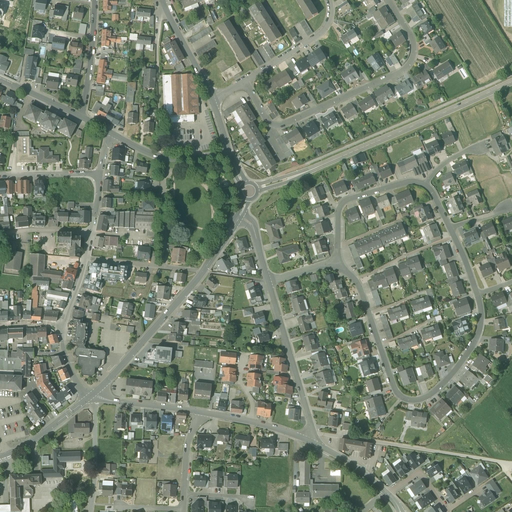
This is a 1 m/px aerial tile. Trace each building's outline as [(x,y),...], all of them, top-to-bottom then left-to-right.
[(44,11),(45,6),(46,0),(45,0),(35,0),(35,2),(36,2),(35,5),(36,5),(35,9),(39,10),(44,11)] [(179,0),(183,8),(190,5),(187,0),(179,0)] [(294,0),(305,16),(306,16),(296,0),(294,0)] [(305,16),(308,21),(318,14),(309,0),(296,0),(306,16),(305,16)] [(369,10),(374,7),(379,4),(376,0),(367,0),(366,1),(369,6),(367,7),(369,10)] [(511,0),(503,0),(504,27),(511,26),(511,0)] [(338,12),(342,18),(348,14),(347,12),(352,10),(347,2),(346,1),(343,4),(339,6),(341,10),(338,12)] [(111,5),(111,3),(103,2),(103,11),(111,11),(111,10),(111,8),(111,5)] [(254,19),(258,26),(269,19),(259,3),(248,10),(251,14),(252,13),(255,18),(254,19)] [(410,14),(411,16),(421,10),(417,5),(417,4),(413,7),(408,10),(407,11),(409,14),(410,14)] [(54,15),(62,16),(64,8),(63,8),(55,6),(54,11),(53,15),(54,15)] [(375,15),(380,22),(389,16),(391,15),(390,14),(390,15),(385,8),(386,7),(377,13),(375,14),(375,15)] [(73,18),(82,20),(83,11),(74,9),(73,18)] [(424,16),(421,10),(411,16),(413,19),(412,19),(414,22),(415,22),(420,19),(424,16)] [(393,22),(389,16),(380,22),(384,28),(393,22)] [(281,38),(269,19),(258,26),(270,45),(281,38)] [(299,23),(308,36),(313,33),(305,20),(299,23)] [(420,26),(425,35),(427,34),(428,33),(427,32),(432,29),(428,21),(420,26)] [(237,59),(239,63),(250,57),(228,22),(217,28),(220,32),(221,32),(237,59)] [(41,28),(34,27),(32,38),(39,39),(41,40),(42,36),(43,37),(43,32),(43,28),(41,28)] [(188,40),(191,45),(212,32),(209,27),(188,40)] [(288,31),(293,39),(296,37),(298,36),(293,28),(288,31)] [(349,33),(346,34),(351,41),(357,37),(358,37),(353,30),(351,32),(350,31),(349,31),(348,31),(348,32),(349,33)] [(369,37),(372,42),(376,39),(383,35),(380,30),(369,37)] [(102,31),(101,39),(109,40),(109,37),(110,31),(102,31)] [(220,32),(237,59),(221,32),(220,32)] [(390,39),(396,48),(406,41),(400,32),(390,39)] [(348,43),(351,41),(346,34),(346,35),(344,36),(343,36),(343,35),(342,35),(341,35),(341,36),(341,37),(341,38),(340,38),(344,45),(348,43)] [(357,37),(351,41),(353,45),(360,41),(358,39),(357,37)] [(432,42),(430,40),(428,37),(425,39),(423,41),(424,43),(426,46),(430,44),(432,42)] [(331,54),(344,45),(340,38),(326,47),(331,54)] [(430,44),(436,54),(445,49),(438,38),(434,41),(432,42),(430,44)] [(51,50),(56,51),(56,49),(64,50),(65,41),(53,39),(52,40),(52,45),(51,50)] [(109,42),(109,40),(101,39),(101,48),(108,48),(109,42)] [(195,52),(198,57),(217,46),(213,41),(195,52)] [(80,56),(82,44),(82,45),(71,43),(71,42),(69,54),(69,53),(80,55),(80,56)] [(164,48),(167,54),(177,48),(174,42),(164,48)] [(262,47),(270,60),(275,57),(267,44),(262,47)] [(167,54),(170,60),(180,54),(177,48),(167,54)] [(320,49),(314,53),(320,62),(326,59),(320,49)] [(251,54),(259,67),(264,64),(256,51),(251,54)] [(310,58),(314,66),(320,62),(314,53),(309,56),(310,58)] [(180,54),(170,60),(173,65),(184,60),(180,54)] [(371,64),(375,71),(383,66),(381,63),(382,62),(377,54),(369,59),(372,63),(371,64)] [(393,54),(388,58),(393,65),(393,66),(399,62),(393,54)] [(0,69),(5,71),(8,64),(5,62),(7,58),(0,55),(0,69)] [(26,57),(25,67),(35,68),(37,59),(26,57)] [(296,67),(300,73),(307,69),(311,66),(307,60),(306,58),(295,65),(296,67)] [(287,65),(294,76),(298,73),(294,68),(296,67),(295,65),(294,66),(292,62),(290,64),(287,65)] [(435,75),(438,80),(446,75),(453,71),(447,63),(433,71),(433,72),(434,72),(436,75),(435,75)] [(221,74),(226,81),(241,72),(236,64),(221,74)] [(98,74),(105,75),(106,73),(106,70),(106,67),(105,67),(99,66),(98,74)] [(33,81),(35,68),(25,67),(24,71),(26,71),(25,77),(25,79),(33,81)] [(344,79),(347,85),(358,78),(356,74),(355,72),(355,70),(353,68),(352,67),(346,70),(346,72),(342,75),(345,79),(344,79)] [(362,70),(360,71),(365,79),(364,80),(364,81),(365,81),(366,82),(367,82),(369,80),(362,70)] [(147,88),(153,88),(153,82),(154,77),(154,72),(145,71),(144,85),(148,86),(147,88)] [(286,71),(273,79),(278,88),(279,89),(284,86),(283,84),(287,82),(288,84),(292,81),(286,71)] [(361,82),(364,80),(365,79),(360,71),(356,74),(358,78),(361,82)] [(413,78),(418,87),(425,83),(426,85),(431,82),(426,73),(425,71),(421,74),(413,78)] [(105,78),(105,75),(98,74),(96,83),(104,84),(104,83),(105,80),(109,81),(109,78),(105,78)] [(69,85),(76,86),(78,78),(72,77),(72,76),(67,75),(66,84),(65,84),(66,84),(69,84),(69,85)] [(164,116),(164,124),(194,122),(194,115),(193,106),(192,75),(162,76),(164,116)] [(446,75),(438,80),(440,83),(448,79),(446,75)] [(52,90),(57,90),(57,88),(58,83),(59,80),(58,79),(58,81),(48,79),(48,78),(46,89),(47,88),(52,89),(52,90)] [(411,80),(413,84),(417,91),(420,89),(418,87),(413,78),(411,80)] [(269,93),(278,88),(273,79),(264,85),(269,93)] [(398,92),(401,97),(407,93),(407,92),(412,88),(410,85),(407,80),(396,88),(398,92)] [(322,89),(318,91),(323,98),(335,91),(329,81),(320,87),(322,89)] [(292,85),(296,91),(301,88),(299,84),(300,84),(299,83),(298,83),(297,82),(292,85)] [(126,96),(133,97),(133,91),(134,91),(135,83),(127,83),(126,96)] [(378,98),(382,104),(385,102),(386,102),(388,101),(388,100),(393,96),(394,96),(391,93),(389,90),(386,87),(382,89),(375,94),(378,98)] [(11,106),(12,106),(14,101),(16,96),(13,95),(13,94),(11,93),(8,92),(6,97),(3,102),(4,102),(8,104),(9,103),(12,105),(11,106)] [(298,109),(308,103),(307,103),(305,100),(306,100),(303,96),(293,102),(295,106),(296,106),(298,105),(300,108),(298,109)] [(360,107),(364,113),(364,112),(372,107),(371,105),(374,103),(370,96),(370,97),(362,102),(362,101),(359,103),(358,104),(360,107)] [(107,105),(109,102),(108,102),(110,99),(109,99),(105,97),(101,105),(102,106),(106,107),(107,105)] [(104,119),(108,112),(106,111),(107,108),(106,107),(102,106),(97,103),(94,108),(97,109),(94,114),(104,119)] [(280,116),(276,111),(273,105),(272,103),(267,106),(268,109),(271,114),(273,113),(276,118),(280,116)] [(341,110),(347,120),(347,119),(356,113),(357,114),(355,110),(351,103),(350,104),(351,104),(346,107),(347,107),(341,110),(341,109),(341,110)] [(235,111),(238,116),(249,110),(245,105),(244,106),(241,107),(239,109),(236,110),(235,111)] [(40,126),(41,127),(48,131),(51,132),(52,131),(54,132),(56,127),(59,129),(58,132),(68,137),(69,136),(70,136),(74,128),(72,127),(73,125),(64,120),(63,122),(59,120),(60,120),(45,113),(44,115),(41,114),(41,112),(32,107),(31,109),(29,108),(24,116),(26,117),(25,118),(35,124),(36,122),(41,125),(40,126)] [(249,110),(238,116),(241,122),(252,115),(249,110)] [(115,116),(112,115),(110,114),(108,112),(104,119),(112,123),(115,116)] [(324,124),(327,130),(328,130),(327,129),(334,125),(333,123),(336,121),(337,123),(338,124),(338,123),(334,116),(332,113),(331,114),(332,114),(322,120),(321,120),(324,124)] [(136,124),(137,114),(132,114),(128,114),(127,124),(136,124)] [(338,124),(339,125),(343,123),(337,114),(334,116),(338,123),(338,124)] [(241,122),(244,127),(252,122),(255,120),(252,115),(241,122)] [(0,126),(0,127),(8,128),(10,119),(7,118),(1,117),(0,126)] [(318,120),(314,123),(319,131),(320,132),(324,130),(321,126),(318,120)] [(241,129),(244,134),(255,127),(252,122),(244,127),(241,129)] [(306,126),(303,128),(308,136),(311,134),(312,136),(316,133),(319,131),(314,123),(313,122),(310,124),(310,123),(309,124),(310,124),(307,126),(306,126)] [(144,133),(152,134),(153,124),(144,123),(144,133)] [(244,134),(247,139),(258,132),(255,127),(244,134)] [(290,144),(292,147),(293,147),(291,145),(295,143),(296,145),(302,140),(303,141),(303,140),(296,129),(296,130),(286,136),(285,137),(289,143),(289,144),(290,144)] [(247,139),(251,144),(261,138),(258,132),(247,139)] [(490,136),(493,142),(503,138),(500,132),(490,136)] [(443,138),(447,146),(455,142),(452,136),(451,133),(450,133),(447,135),(447,136),(443,138)] [(284,135),(281,137),(285,143),(286,145),(289,144),(289,143),(285,137),(284,135)] [(39,156),(38,156),(29,156),(29,148),(29,140),(29,138),(16,138),(16,142),(13,142),(13,148),(16,148),(17,164),(37,163),(41,163),(41,157),(39,157),(39,156)] [(251,144),(254,149),(263,144),(264,143),(261,138),(251,144)] [(424,142),(425,146),(436,141),(434,139),(434,138),(433,138),(424,142)] [(495,151),(497,156),(506,152),(503,146),(503,144),(505,143),(503,138),(493,142),(491,143),(493,148),(494,148),(495,151)] [(425,146),(430,156),(440,151),(439,149),(436,141),(425,146)] [(256,155),(266,149),(263,144),(254,149),(252,150),(256,155)] [(81,156),(81,160),(89,161),(88,165),(90,165),(92,149),(86,148),(85,155),(85,157),(81,156)] [(39,149),(39,156),(39,157),(41,157),(41,163),(42,163),(51,163),(54,163),(58,163),(58,157),(54,157),(54,158),(48,158),(48,157),(48,152),(48,149),(39,149)] [(259,160),(269,154),(266,149),(256,155),(259,160)] [(422,153),(414,157),(418,166),(427,163),(425,158),(422,153)] [(262,165),(262,166),(272,159),(269,154),(259,160),(262,165)] [(364,154),(360,156),(352,159),(355,165),(355,166),(356,165),(357,168),(361,166),(360,164),(362,163),(367,161),(364,155),(364,154)] [(416,176),(424,173),(425,169),(428,167),(427,163),(418,166),(414,157),(414,156),(397,164),(400,169),(401,174),(402,174),(413,170),(416,176)] [(276,165),(272,159),(262,166),(266,171),(268,169),(274,166),(276,165)] [(88,170),(88,165),(89,161),(81,160),(79,160),(79,169),(88,170)] [(456,171),(458,175),(463,173),(462,172),(468,170),(468,171),(469,171),(466,166),(465,162),(464,162),(464,163),(459,165),(459,164),(454,166),(456,171)] [(145,174),(146,174),(147,165),(137,163),(135,172),(141,173),(142,172),(145,173),(145,174)] [(381,176),(382,179),(392,175),(387,164),(387,166),(388,167),(384,169),(384,167),(379,170),(378,170),(381,176)] [(372,166),(374,169),(371,170),(370,171),(372,174),(374,179),(377,178),(381,176),(378,170),(379,170),(376,165),(372,166)] [(110,176),(117,177),(118,172),(118,169),(118,167),(111,167),(110,176)] [(372,174),(363,178),(367,186),(375,182),(374,179),(372,174)] [(448,184),(449,186),(450,186),(455,183),(453,180),(451,174),(450,174),(447,175),(448,176),(446,177),(446,176),(446,175),(441,177),(445,185),(448,184)] [(358,190),(367,186),(363,178),(355,181),(357,187),(358,190)] [(35,191),(35,196),(43,195),(43,191),(44,191),(44,187),(43,187),(43,181),(40,181),(38,181),(37,182),(34,182),(35,187),(34,187),(34,191),(35,191)] [(102,192),(110,193),(111,187),(111,181),(104,181),(102,192)] [(334,192),(336,196),(347,191),(345,185),(343,181),(338,183),(339,185),(335,187),(336,191),(334,192)] [(138,191),(148,191),(149,184),(145,183),(138,183),(138,191)] [(314,198),(316,203),(325,200),(323,195),(324,194),(321,187),(312,191),(315,197),(314,198)] [(475,201),(477,205),(482,203),(477,190),(467,195),(468,199),(470,203),(475,201)] [(398,203),(400,207),(407,205),(406,203),(412,201),(409,191),(402,194),(402,195),(396,197),(396,196),(398,203)] [(379,206),(380,208),(384,207),(384,208),(390,205),(386,196),(377,200),(379,206)] [(391,205),(392,206),(398,203),(396,196),(389,199),(391,205)] [(449,201),(452,207),(461,203),(458,197),(449,201)] [(12,208),(7,208),(7,205),(6,199),(3,199),(3,206),(4,207),(4,211),(4,215),(8,215),(12,215),(12,208)] [(106,209),(110,209),(110,199),(102,199),(101,209),(106,209)] [(143,209),(153,209),(153,200),(142,200),(143,209)] [(363,211),(365,216),(371,214),(370,213),(373,212),(374,213),(369,200),(360,203),(363,211)] [(461,203),(452,207),(454,214),(456,213),(462,211),(464,210),(461,203)] [(414,208),(416,213),(419,212),(419,211),(424,209),(422,205),(414,208)] [(375,208),(377,211),(379,218),(384,216),(381,209),(380,208),(379,206),(375,208)] [(319,214),(320,218),(322,217),(329,215),(326,207),(321,208),(318,209),(319,214)] [(422,219),(423,223),(432,219),(431,215),(430,215),(429,212),(428,207),(424,209),(419,211),(419,212),(420,214),(419,214),(419,216),(420,219),(421,220),(422,219)] [(27,217),(27,218),(31,218),(31,208),(23,208),(23,218),(27,217)] [(79,209),(78,214),(79,214),(78,223),(78,224),(89,224),(89,212),(82,212),(83,209),(79,209)] [(345,213),(350,224),(349,222),(355,220),(355,219),(358,218),(359,219),(360,219),(359,217),(355,209),(355,210),(346,213),(345,213)] [(113,228),(135,229),(135,212),(129,212),(115,213),(113,228)] [(154,213),(135,212),(135,229),(155,230),(156,217),(154,217),(154,213)] [(106,227),(113,228),(115,213),(114,213),(109,213),(109,217),(108,217),(106,227)] [(58,228),(58,223),(58,214),(56,214),(54,214),(54,219),(48,218),(48,227),(58,228)] [(59,214),(58,214),(58,223),(67,223),(68,214),(64,214),(59,214)] [(67,223),(78,223),(79,214),(78,214),(70,214),(68,214),(67,223)] [(0,230),(9,230),(9,229),(8,215),(4,215),(0,216),(0,215),(0,230)] [(35,227),(44,228),(45,217),(41,217),(35,216),(35,222),(35,227)] [(96,232),(105,232),(106,227),(108,217),(99,216),(96,229),(96,231),(96,232)] [(15,219),(16,229),(28,227),(27,218),(27,217),(23,218),(15,219)] [(502,222),(507,232),(507,231),(511,228),(511,217),(509,219),(503,222),(502,222)] [(266,224),(271,242),(279,240),(276,228),(281,226),(282,228),(280,220),(266,224)] [(318,231),(320,235),(330,232),(327,223),(320,225),(315,226),(315,227),(317,231),(318,231)] [(402,224),(396,226),(400,238),(407,236),(402,224)] [(423,229),(426,235),(438,231),(436,225),(436,224),(435,224),(430,227),(423,229)] [(483,232),(485,237),(486,237),(496,233),(492,224),(486,226),(487,227),(482,229),(482,228),(481,228),(483,232)] [(394,240),(400,238),(396,226),(390,229),(394,240)] [(388,243),(394,240),(390,229),(384,231),(388,243)] [(466,240),(468,244),(468,243),(475,241),(475,239),(478,238),(476,232),(475,230),(464,234),(466,240)] [(382,245),(388,243),(384,231),(378,234),(378,235),(382,245)] [(440,236),(438,231),(426,235),(428,242),(432,240),(440,237),(441,237),(441,236),(440,236)] [(70,258),(79,259),(79,248),(80,237),(76,237),(76,234),(73,234),(57,234),(56,244),(70,245),(69,258),(70,258)] [(383,246),(382,245),(378,235),(372,237),(377,249),(383,246)] [(93,246),(102,248),(103,245),(104,239),(95,237),(93,246)] [(103,245),(117,247),(117,244),(118,238),(104,237),(104,239),(103,245)] [(371,251),(377,249),(372,237),(366,240),(371,251)] [(239,248),(240,252),(244,250),(248,249),(245,238),(237,240),(238,244),(239,248)] [(486,248),(488,252),(491,251),(492,250),(487,239),(483,241),(486,248)] [(365,254),(371,251),(366,240),(360,242),(365,254)] [(315,244),(318,255),(328,252),(326,246),(325,246),(323,241),(317,243),(315,244)] [(8,252),(15,253),(17,243),(9,242),(7,252),(8,252)] [(359,256),(365,254),(360,242),(354,244),(355,248),(356,251),(358,254),(359,256)] [(277,251),(281,264),(290,261),(287,253),(294,251),(293,246),(277,251)] [(441,260),(441,261),(447,259),(451,258),(447,246),(440,248),(433,250),(434,251),(436,257),(441,255),(442,260),(441,260)] [(144,259),(147,260),(147,259),(147,257),(150,255),(150,253),(149,252),(150,249),(140,248),(139,252),(138,252),(138,253),(137,258),(144,259)] [(172,262),(183,263),(185,251),(185,250),(180,250),(173,249),(172,262)] [(5,270),(18,272),(21,254),(15,253),(8,252),(5,270)] [(498,268),(500,271),(510,266),(505,253),(500,256),(501,259),(496,261),(498,268)] [(33,277),(43,278),(43,272),(44,256),(30,254),(31,277),(33,277)] [(406,262),(407,263),(410,270),(415,268),(416,271),(421,270),(417,257),(412,259),(412,260),(406,262)] [(254,269),(251,260),(249,261),(249,259),(243,261),(245,265),(246,270),(247,271),(254,269)] [(233,267),(233,266),(231,263),(231,264),(229,265),(227,262),(226,262),(225,263),(221,260),(217,263),(218,264),(216,265),(218,269),(220,268),(221,271),(223,269),(224,272),(233,267)] [(410,273),(410,270),(407,263),(398,265),(402,276),(410,273)] [(446,273),(449,279),(450,279),(457,277),(458,276),(454,263),(448,265),(444,266),(444,267),(445,266),(448,272),(446,273)] [(481,269),(481,267),(480,268),(482,272),(484,277),(493,273),(491,268),(489,264),(485,266),(485,267),(481,269)] [(125,284),(127,279),(126,279),(126,280),(126,272),(127,268),(117,267),(117,269),(109,268),(109,266),(99,265),(99,266),(99,268),(99,273),(98,273),(98,275),(96,275),(91,275),(91,274),(89,274),(89,277),(86,276),(83,288),(95,292),(95,289),(98,289),(100,283),(100,280),(100,279),(104,279),(104,278),(107,279),(107,280),(116,281),(118,281),(118,279),(124,279),(123,281),(122,281),(122,284),(125,284)] [(89,272),(89,274),(91,274),(91,275),(96,275),(98,275),(98,273),(99,273),(99,268),(99,266),(97,266),(92,265),(90,265),(90,267),(89,267),(89,272)] [(67,268),(64,277),(63,280),(64,280),(73,282),(76,271),(72,270),(67,268)] [(384,272),(384,274),(388,285),(397,282),(392,269),(384,272)] [(138,282),(146,283),(146,274),(141,274),(141,275),(136,274),(136,273),(135,273),(134,282),(135,282),(135,280),(138,281),(138,282)] [(176,282),(184,283),(185,278),(184,278),(185,275),(177,274),(176,282)] [(388,286),(388,285),(384,274),(372,278),(373,280),(374,284),(375,286),(376,287),(382,285),(383,288),(388,286)] [(329,285),(331,284),(331,283),(335,282),(332,275),(326,276),(329,285)] [(48,287),(49,282),(49,278),(43,278),(33,277),(32,285),(37,285),(41,286),(48,287)] [(206,283),(212,288),(216,283),(210,278),(206,283)] [(73,282),(64,280),(64,282),(62,289),(63,289),(70,291),(73,282)] [(286,289),(288,294),(297,292),(296,289),(297,288),(297,286),(298,286),(296,280),(286,283),(287,289),(286,289)] [(333,292),(336,291),(343,289),(340,280),(335,282),(331,283),(331,284),(333,292)] [(451,286),(455,297),(461,295),(464,294),(464,293),(462,288),(463,288),(461,282),(459,283),(451,286)] [(255,303),(253,299),(260,296),(259,291),(258,291),(257,288),(258,287),(257,287),(253,288),(248,290),(249,290),(252,299),(250,299),(251,299),(249,300),(251,304),(255,303)] [(345,289),(343,289),(336,291),(338,299),(337,299),(337,300),(347,297),(345,289)] [(63,293),(56,292),(54,300),(57,301),(60,302),(63,293)] [(69,295),(63,293),(60,302),(66,303),(69,295)] [(492,298),(496,307),(506,303),(504,298),(502,294),(497,296),(496,296),(492,298)] [(82,296),(79,304),(79,307),(78,307),(84,309),(85,306),(89,307),(92,299),(90,299),(87,298),(88,297),(82,296)] [(93,311),(97,311),(98,306),(99,306),(101,300),(91,297),(90,299),(92,299),(89,307),(88,310),(91,310),(93,311)] [(292,300),(296,314),(299,313),(307,311),(306,310),(305,310),(301,298),(303,298),(302,297),(292,300)] [(340,304),(341,306),(350,303),(350,301),(351,300),(350,297),(344,299),(345,302),(340,304)] [(420,300),(423,309),(431,306),(428,297),(420,300)] [(205,307),(205,303),(203,303),(204,298),(196,298),(194,298),(193,299),(193,301),(194,302),(193,303),(193,305),(194,306),(203,307),(204,307),(205,307)] [(411,303),(414,312),(419,311),(423,309),(420,300),(411,303)] [(458,310),(460,315),(464,313),(470,312),(470,311),(468,306),(466,300),(458,303),(454,304),(456,311),(458,310)] [(124,303),(122,309),(132,312),(133,309),(132,309),(133,305),(124,303)] [(346,313),(347,319),(355,317),(352,307),(353,307),(352,303),(350,303),(341,306),(338,307),(341,314),(346,313)] [(506,303),(496,307),(497,311),(507,307),(506,303)] [(146,304),(144,318),(153,319),(154,305),(150,305),(146,304)] [(404,306),(396,309),(399,318),(408,315),(404,306)] [(391,321),(399,318),(396,309),(387,312),(391,321)] [(72,318),(82,320),(84,312),(73,310),(72,318)] [(90,313),(93,314),(92,317),(91,321),(98,322),(99,315),(100,312),(97,311),(93,311),(91,310),(90,313)] [(40,321),(41,311),(36,311),(30,311),(30,313),(30,320),(40,321)] [(43,321),(50,322),(51,312),(47,311),(45,311),(43,321)] [(252,316),(255,324),(261,323),(265,322),(262,313),(252,316)] [(300,323),(302,333),(310,330),(308,324),(313,322),(311,315),(309,316),(301,318),(298,319),(299,324),(300,323)] [(76,357),(78,358),(100,360),(102,361),(104,359),(105,354),(103,352),(85,350),(85,348),(84,347),(84,346),(85,345),(85,342),(86,341),(87,332),(86,331),(87,324),(87,323),(82,323),(82,320),(72,318),(71,321),(70,321),(70,322),(69,323),(69,324),(68,325),(69,327),(71,327),(72,326),(74,326),(72,344),(73,345),(76,345),(76,346),(77,348),(77,349),(75,350),(74,355),(76,357)] [(458,328),(460,335),(470,331),(467,324),(465,319),(464,319),(459,321),(452,323),(454,329),(458,328)] [(493,321),(495,331),(505,329),(504,329),(503,325),(504,325),(503,320),(503,319),(498,320),(493,321)] [(180,335),(182,335),(182,329),(184,329),(185,324),(173,323),(173,324),(174,324),(173,326),(172,334),(180,335)] [(353,336),(363,333),(361,328),(360,329),(358,324),(360,323),(359,323),(356,324),(350,326),(352,332),(353,331),(354,335),(353,336)] [(438,325),(429,328),(433,338),(441,335),(438,325)] [(424,341),(433,338),(429,328),(421,331),(424,341)] [(7,330),(7,339),(12,339),(22,339),(22,329),(7,330)] [(26,329),(26,341),(29,341),(32,340),(38,340),(38,338),(37,329),(26,329)] [(37,329),(38,338),(45,338),(46,338),(46,337),(45,329),(37,329)] [(257,335),(260,344),(270,340),(267,332),(260,334),(257,335)] [(180,343),(180,335),(172,334),(170,334),(169,342),(180,343)] [(50,344),(57,344),(58,344),(55,335),(48,336),(50,344)] [(303,339),(307,352),(311,351),(317,349),(317,348),(316,345),(315,345),(313,340),(315,340),(313,336),(303,339)] [(415,336),(406,339),(410,348),(418,345),(415,336)] [(401,351),(410,348),(406,339),(398,341),(401,351)] [(489,352),(493,352),(493,350),(501,350),(502,341),(497,340),(490,340),(489,352)] [(360,357),(362,357),(369,355),(369,354),(365,341),(361,342),(361,343),(353,345),(352,345),(354,352),(359,351),(360,357)] [(154,361),(156,347),(151,347),(150,353),(146,353),(145,359),(145,361),(153,362),(164,363),(164,362),(154,361)] [(171,351),(172,348),(163,347),(163,348),(156,347),(154,361),(164,362),(164,359),(171,360),(171,357),(171,351)] [(29,349),(23,349),(22,359),(30,359),(33,358),(33,357),(33,349),(32,349),(29,349)] [(11,358),(7,358),(7,351),(0,350),(0,375),(21,377),(22,368),(22,359),(18,358),(11,358)] [(222,363),(234,364),(234,362),(234,360),(234,354),(225,353),(221,353),(220,358),(222,358),(222,363)] [(437,365),(438,368),(442,367),(442,366),(449,364),(447,358),(447,356),(446,356),(446,357),(444,358),(443,357),(442,357),(440,353),(433,355),(435,361),(437,365)] [(312,361),(313,363),(326,359),(325,357),(324,356),(323,354),(319,355),(312,357),(312,358),(312,360),(312,361)] [(478,369),(484,373),(487,369),(484,366),(488,360),(480,354),(472,365),(473,365),(478,369)] [(54,363),(56,368),(64,366),(61,357),(51,357),(53,363),(54,363)] [(97,369),(99,367),(100,360),(78,358),(78,364),(79,366),(81,367),(81,373),(82,375),(91,377),(94,375),(95,368),(97,369)] [(21,377),(21,379),(26,378),(28,378),(29,378),(30,359),(22,359),(22,368),(21,377)] [(327,362),(326,359),(313,363),(314,366),(315,368),(316,369),(323,367),(327,365),(326,363),(327,362)] [(193,367),(212,369),(213,363),(194,360),(193,367)] [(363,371),(364,376),(377,373),(373,360),(371,361),(363,363),(362,363),(364,371),(363,371)] [(34,366),(36,376),(44,375),(46,375),(47,374),(51,373),(50,369),(49,370),(47,370),(44,371),(43,364),(38,365),(34,366)] [(422,375),(423,379),(433,376),(429,365),(420,368),(422,375)] [(62,381),(62,382),(70,379),(65,369),(58,372),(62,381)] [(230,382),(235,382),(235,376),(234,376),(235,370),(230,370),(223,369),(223,371),(222,372),(222,375),(223,375),(223,378),(224,379),(223,381),(230,382)] [(403,377),(406,385),(415,382),(411,369),(404,372),(401,373),(402,378),(403,377)] [(317,378),(318,381),(331,377),(330,374),(329,371),(324,373),(317,375),(318,378),(317,378)] [(460,381),(469,388),(472,385),(471,384),(476,378),(474,376),(469,372),(468,371),(466,374),(465,374),(460,381)] [(37,386),(47,399),(56,392),(48,382),(47,374),(46,375),(44,375),(36,376),(37,386)] [(486,382),(488,384),(492,378),(487,374),(483,379),(486,382)] [(0,390),(20,391),(21,379),(21,377),(0,375),(0,390)] [(332,380),(331,377),(318,381),(319,384),(320,384),(320,386),(321,387),(328,385),(332,383),(332,380)] [(274,385),(278,386),(286,387),(287,383),(287,380),(287,379),(281,378),(275,378),(274,378),(274,381),(274,382),(274,385)] [(369,393),(380,390),(377,379),(366,382),(368,387),(369,387),(371,392),(369,393)] [(146,396),(149,397),(150,396),(152,383),(151,383),(148,382),(147,383),(145,383),(144,382),(142,382),(141,380),(138,380),(136,381),(128,380),(127,381),(125,393),(126,394),(129,394),(130,394),(132,394),(133,395),(143,396),(144,395),(146,395),(146,396)] [(197,397),(201,397),(202,384),(194,383),(193,397),(197,398),(197,397)] [(211,385),(202,384),(201,397),(204,397),(204,398),(209,399),(211,385)] [(291,387),(286,387),(278,386),(277,393),(284,394),(291,395),(292,390),(291,390),(291,387),(292,388),(292,387),(291,387)] [(54,410),(73,396),(66,387),(60,391),(61,392),(58,394),(56,392),(47,399),(49,402),(48,402),(54,410)] [(171,403),(175,404),(176,387),(175,387),(174,391),(173,391),(166,390),(166,393),(169,394),(172,394),(171,403)] [(452,400),(456,404),(460,399),(463,395),(461,393),(458,390),(457,391),(454,388),(446,396),(451,400),(452,400)] [(463,395),(467,399),(469,397),(463,391),(461,393),(463,395)] [(165,403),(166,397),(166,393),(160,393),(158,392),(157,402),(165,403)] [(326,406),(326,404),(327,400),(328,394),(319,392),(317,406),(325,407),(325,406),(326,406)] [(27,416),(33,425),(45,416),(36,403),(38,402),(31,393),(23,400),(27,406),(25,408),(30,414),(27,416)] [(368,405),(370,409),(381,406),(380,404),(380,403),(381,402),(379,397),(380,397),(372,399),(366,401),(368,405)] [(439,404),(437,406),(445,415),(448,413),(448,412),(450,409),(445,405),(441,400),(441,401),(439,403),(439,404)] [(230,413),(241,414),(242,407),(243,402),(231,401),(230,413)] [(217,410),(225,412),(226,405),(218,403),(217,410)] [(382,406),(381,406),(370,409),(369,410),(372,419),(377,417),(377,416),(379,415),(380,417),(385,415),(382,406)] [(443,417),(445,415),(437,406),(435,408),(434,408),(431,410),(435,414),(440,419),(442,417),(443,417)] [(288,420),(298,421),(299,410),(294,410),(290,409),(289,409),(289,416),(288,420)] [(328,426),(337,428),(338,418),(339,414),(333,413),(329,412),(329,413),(329,417),(330,417),(328,426)] [(411,421),(418,422),(425,423),(426,423),(425,423),(426,415),(427,415),(427,414),(413,412),(411,421)] [(125,429),(125,415),(117,415),(117,424),(117,429),(125,429)] [(146,428),(155,429),(155,427),(156,421),(156,417),(153,417),(153,416),(150,416),(149,417),(147,417),(147,418),(146,427),(146,428)] [(164,431),(167,431),(168,430),(170,430),(171,430),(171,424),(171,416),(168,416),(165,416),(162,416),(162,418),(161,430),(163,430),(164,431)] [(342,430),(351,431),(351,424),(343,423),(342,430)] [(74,425),(74,434),(79,434),(82,434),(89,434),(89,424),(74,425)] [(222,443),(227,443),(228,438),(228,431),(223,431),(223,432),(217,432),(217,435),(216,440),(217,440),(223,441),(222,443)] [(210,447),(210,444),(210,441),(211,436),(210,436),(197,436),(196,449),(202,449),(202,447),(210,447)] [(246,437),(242,437),(241,444),(241,446),(246,446),(248,447),(249,438),(246,438),(246,437)] [(264,449),(269,449),(273,449),(275,449),(275,437),(270,437),(270,441),(265,441),(265,440),(261,440),(261,448),(264,449)] [(347,451),(348,449),(348,447),(349,441),(341,439),(339,450),(347,451)] [(147,459),(149,459),(150,446),(150,444),(144,443),(144,444),(144,445),(136,445),(136,451),(140,452),(140,459),(147,459)] [(372,444),(362,443),(361,449),(361,451),(360,456),(370,458),(372,444)] [(80,452),(59,453),(59,450),(53,450),(53,461),(53,462),(53,465),(53,467),(53,470),(62,469),(62,470),(64,470),(63,462),(80,461),(80,452)] [(407,458),(409,461),(414,469),(417,468),(417,467),(421,464),(424,462),(420,456),(418,457),(417,456),(415,457),(415,455),(413,455),(411,457),(410,456),(407,458)] [(42,465),(53,465),(53,462),(53,461),(48,461),(48,457),(42,457),(42,465)] [(395,467),(402,462),(400,459),(392,464),(395,467)] [(300,485),(310,485),(310,480),(310,461),(300,461),(300,485)] [(405,466),(402,462),(395,467),(401,477),(409,472),(405,466)] [(107,475),(114,475),(113,473),(112,473),(112,471),(115,471),(115,465),(106,464),(106,468),(98,468),(98,474),(107,474),(107,475)] [(433,464),(424,470),(427,474),(428,473),(429,474),(431,478),(433,476),(441,471),(438,466),(435,467),(433,464)] [(388,469),(390,473),(392,475),(395,473),(390,466),(387,468),(388,469)] [(480,467),(470,473),(472,478),(477,485),(488,478),(483,471),(480,466),(480,467)] [(40,470),(41,475),(41,478),(63,478),(62,470),(62,469),(53,470),(40,470)] [(441,471),(433,476),(436,482),(443,477),(441,474),(443,473),(441,471)] [(211,487),(221,488),(221,479),(221,472),(221,474),(212,473),(212,472),(211,472),(211,482),(211,487)] [(396,482),(392,475),(390,473),(384,477),(389,486),(396,482)] [(464,477),(468,482),(470,480),(470,479),(465,473),(462,475),(463,478),(464,477)] [(28,486),(33,485),(33,475),(13,476),(13,475),(9,475),(10,505),(10,511),(17,511),(18,511),(20,511),(20,486),(28,486)] [(41,482),(41,478),(41,475),(33,475),(33,485),(41,485),(41,482)] [(204,487),(205,487),(205,478),(205,477),(199,477),(198,476),(198,478),(195,478),(195,476),(194,476),(194,487),(204,487)] [(227,488),(237,488),(237,480),(237,476),(232,476),(232,477),(228,477),(228,476),(227,476),(227,479),(227,488)] [(456,482),(464,494),(472,489),(468,482),(464,477),(463,478),(456,482)] [(498,494),(498,493),(495,488),(497,487),(492,480),(485,485),(489,491),(490,491),(494,497),(498,494)] [(421,481),(413,486),(410,488),(415,496),(417,494),(426,488),(421,481)] [(449,484),(451,487),(452,487),(455,491),(457,489),(452,482),(449,484)] [(313,498),(331,498),(331,485),(313,484),(313,498)] [(121,495),(131,496),(131,486),(127,486),(122,485),(121,495)] [(163,497),(175,497),(175,492),(174,492),(174,485),(169,485),(164,485),(164,489),(163,497)] [(28,487),(28,486),(20,486),(20,511),(25,511),(25,499),(29,499),(32,496),(31,490),(28,487)] [(112,496),(113,487),(102,487),(102,491),(102,495),(112,496)] [(446,491),(445,491),(448,495),(446,496),(447,497),(451,503),(459,498),(457,496),(458,495),(455,491),(452,487),(451,487),(446,491)] [(483,495),(479,498),(484,507),(495,499),(494,497),(490,491),(489,491),(486,494),(486,493),(483,495)] [(309,503),(310,503),(310,497),(310,493),(297,493),(297,503),(305,503),(305,501),(309,502),(309,503)] [(429,493),(423,498),(418,501),(423,508),(434,501),(429,493)] [(202,511),(203,503),(198,503),(195,502),(195,503),(193,505),(192,505),(192,506),(192,508),(192,509),(192,511),(202,511)]
